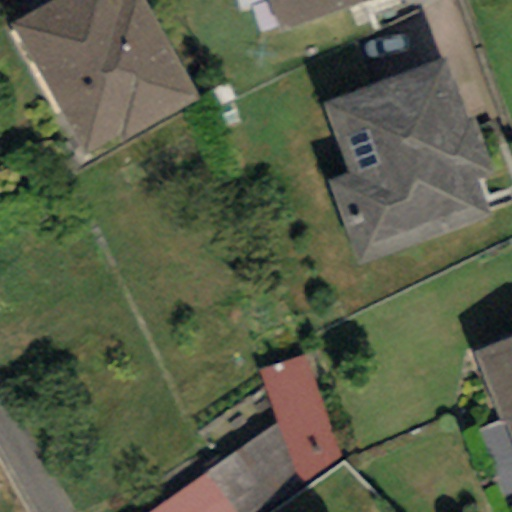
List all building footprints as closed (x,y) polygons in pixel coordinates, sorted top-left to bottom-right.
[(53,0),(11,24),(88,162),(200,99),(144,0),(53,0)] [(264,0),(275,31),(359,0),(264,0)] [(443,58),(321,104),(348,174),(326,182),(358,267),(490,217),(476,181),(494,175),(473,119),(467,122),(443,58)] [(511,341),(475,356),(511,449),(511,341)] [(305,355),(259,371),(278,423),(303,491),(342,464),(305,355)] [(272,511),(303,491),(278,423),(148,511),(272,511)]
